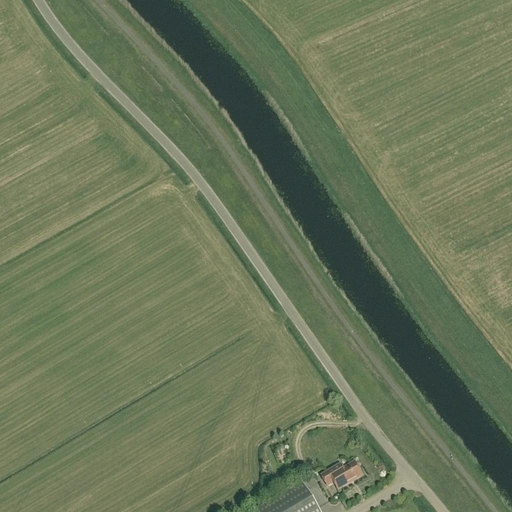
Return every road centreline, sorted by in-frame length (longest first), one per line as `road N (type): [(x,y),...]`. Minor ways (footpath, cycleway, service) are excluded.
road 1 (unclassified): [(438,511),(196,176),(39,0)]
road 2 (track): [(511,413),(445,331),(296,108),(205,0)]
